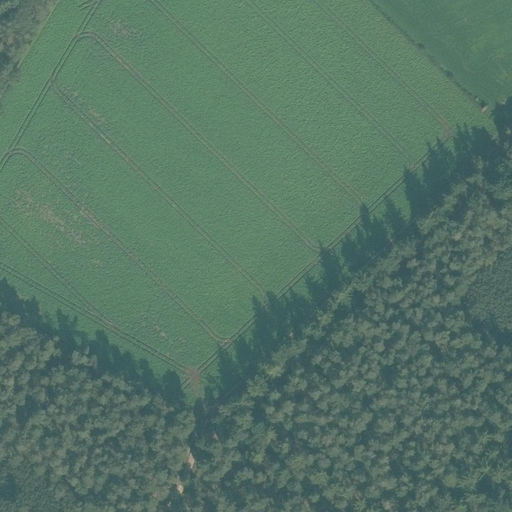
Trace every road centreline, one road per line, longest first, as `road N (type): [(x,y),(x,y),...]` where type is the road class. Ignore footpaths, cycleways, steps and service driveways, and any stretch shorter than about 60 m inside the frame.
road 1 (track): [(511,138),(212,412)]
road 2 (track): [(348,511),(212,412),(170,511)]
